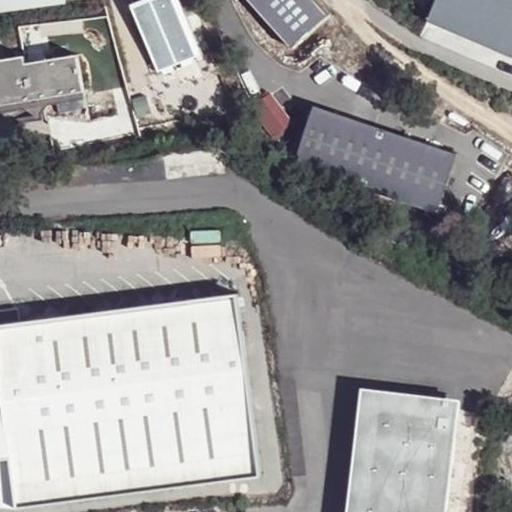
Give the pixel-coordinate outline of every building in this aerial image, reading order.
[(0,0),(0,8),(57,0),(0,0)] [(177,0),(139,0),(129,4),(158,72),(201,55),(177,0)] [(314,0),(243,0),(292,50),(329,15),(314,0)] [(401,0),(423,9),(426,0),(401,0)] [(511,0),(434,0),(425,22),(511,60),(511,0)] [(0,64),(0,102),(88,87),(81,50),(29,59),(28,52),(0,56),(2,64),(0,64)] [(458,159),(314,106),(290,171),(434,223),(458,159)] [(0,363),(2,378),(0,378),(0,459),(14,457),(21,508),(263,477),(240,294),(22,321),(20,308),(0,310),(0,363)] [(448,511),(461,410),(372,399),(357,511),(448,511)]
